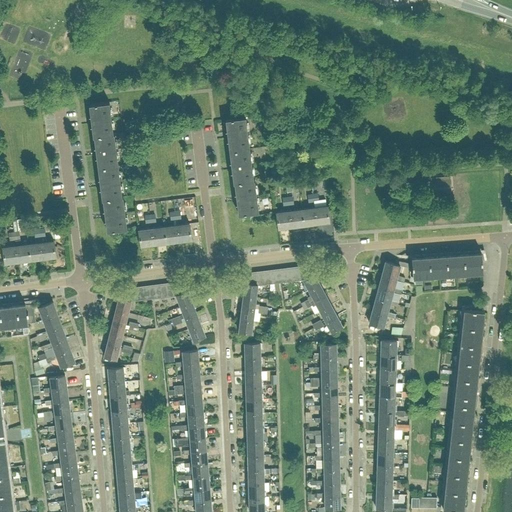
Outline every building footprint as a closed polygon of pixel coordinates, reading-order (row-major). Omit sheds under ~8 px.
[(20,79),(29,55),(16,50),(7,74),(20,79)] [(108,101),(88,103),(92,135),(93,135),(113,133),(113,132),(112,132),(108,101)] [(225,118),(229,150),(249,147),(245,115),(225,118)] [(93,135),(97,167),(117,164),(113,133),(93,135)] [(233,182),(234,182),(234,181),(253,179),(249,147),(229,150),(233,182)] [(97,167),(102,198),(121,195),(117,164),(97,167)] [(234,182),(238,213),(258,211),(254,179),(253,179),(234,181),(234,182)] [(450,179),(428,181),(428,193),(450,191),(450,179)] [(286,194),(296,193),(295,185),(285,185),(286,194)] [(103,199),(107,230),(126,228),(122,196),(121,195),(102,198),(102,199),(103,199)] [(326,205),(313,206),(316,224),(329,222),(326,205)] [(313,206),(301,208),(303,225),(316,224),(313,206)] [(301,208),(289,210),(291,227),(303,225),(301,208)] [(291,227),(289,210),(276,211),(278,229),(291,227)] [(189,222),(176,224),(178,241),(191,240),(189,222)] [(176,224),(164,225),(166,243),(178,241),(176,224)] [(164,225),(151,227),(153,244),(166,243),(164,225)] [(153,244),(151,227),(138,229),(140,246),(153,244)] [(44,235),(39,236),(42,258),(55,257),(53,239),(45,240),(44,235)] [(36,242),(28,243),(30,260),(42,258),(39,236),(35,236),(36,242)] [(19,239),(15,239),(15,244),(18,262),(30,260),(28,243),(20,244),(19,239)] [(18,262),(15,244),(2,246),(5,263),(18,262)] [(481,252),(411,256),(412,277),(482,272),(481,252)] [(385,261),(382,273),(397,277),(398,275),(400,266),(402,266),(403,262),(395,259),(394,263),(385,261)] [(297,266),(298,278),(302,278),(305,276),(304,265),(297,266)] [(313,272),(305,276),(302,278),(308,289),(319,283),(313,272)] [(397,277),(382,273),(378,285),(394,289),(394,288),(396,280),(403,282),(405,277),(398,275),(397,277)] [(243,282),(242,294),(254,296),(256,284),(253,283),(243,282)] [(325,293),(319,283),(308,289),(314,299),(325,293)] [(378,285),(375,297),(390,301),(391,300),(393,292),(400,294),(401,289),(394,288),(394,289),(378,285)] [(179,293),(176,294),(180,306),(192,301),(188,290),(179,293)] [(330,303),(325,293),(314,299),(319,309),(330,303)] [(253,302),(254,296),(242,294),(240,306),(265,309),(266,306),(258,305),(258,303),(253,302)] [(118,297),(115,309),(127,312),(130,300),(126,299),(118,297)] [(375,297),(372,309),(387,313),(387,311),(389,304),(397,306),(398,302),(391,300),(390,301),(375,297)] [(38,307),(43,319),(57,314),(53,301),(38,307)] [(192,301),(180,306),(184,317),(196,312),(192,301)] [(25,303),(0,305),(0,326),(28,323),(35,322),(33,303),(25,304),(25,303)] [(336,314),(330,303),(319,309),(325,320),(336,314)] [(300,305),(292,311),(296,316),(304,311),(300,305)] [(240,306),(238,318),(251,319),(252,312),(256,313),(257,311),(265,312),(265,309),(240,306)] [(443,506),(443,507),(463,509),(483,310),(463,308),(455,387),(453,387),(452,393),(454,393),(453,405),(451,404),(450,412),(453,412),(443,506)] [(115,309),(112,320),(125,323),(127,312),(115,309)] [(387,313),(372,309),(368,321),(383,326),(386,316),(393,318),(395,314),(387,311),(387,313)] [(184,317),(186,321),(188,328),(200,323),(196,312),(184,317)] [(43,319),(47,330),(61,325),(57,314),(43,319)] [(342,325),(336,314),(325,320),(331,331),(342,325)] [(251,319),(238,318),(237,330),(245,331),(244,335),(251,336),(251,332),(249,332),(251,319)] [(112,320),(109,332),(122,335),(125,323),(112,320)] [(204,335),(200,323),(188,328),(192,339),(190,340),(192,344),(198,342),(197,338),(204,335)] [(47,330),(51,342),(65,337),(61,325),(47,330)] [(109,332),(107,343),(119,346),(122,335),(109,332)] [(51,342),(41,345),(42,349),(50,347),(49,345),(52,344),(55,354),(70,349),(65,337),(51,342)] [(381,339),(380,353),(395,354),(396,345),(398,345),(398,340),(396,340),(381,339)] [(243,342),(244,356),(258,356),(258,347),(260,347),(260,341),(243,342)] [(119,346),(107,343),(104,355),(116,358),(119,346)] [(313,358),(321,358),(320,356),(336,356),(336,343),(320,343),(320,354),(312,354),(313,358)] [(57,358),(60,366),(74,361),(70,349),(55,354),(45,357),(47,361),(57,358)] [(175,366),(183,366),(182,363),(198,362),(197,350),(181,351),(182,361),(175,362),(175,366)] [(172,351),(164,351),(165,361),(173,360),(172,351)] [(380,353),(380,367),(395,368),(395,359),(397,359),(397,354),(395,354),(380,353)] [(244,356),(244,370),(259,370),(258,361),(261,361),(260,356),(258,356),(244,356)] [(313,371),(321,371),(321,369),(336,368),(336,356),(320,356),(321,358),(321,366),(313,366),(313,371)] [(176,379),(184,378),(184,376),(199,374),(198,362),(182,363),(183,366),(183,374),(176,375),(176,379)] [(107,367),(108,382),(123,380),(123,371),(125,371),(125,365),(107,367)] [(380,367),(379,381),(395,382),(396,382),(397,377),(395,377),(395,368),(380,367)] [(310,377),(310,381),(337,381),(336,368),(321,369),(321,371),(321,379),(319,379),(318,377),(310,377)] [(244,370),(244,384),(259,383),(261,383),(261,378),(259,378),(259,370),(244,370)] [(173,385),(174,390),(200,387),(199,374),(184,376),(184,378),(185,386),(182,386),(182,385),(173,385)] [(43,392),(51,391),(51,389),(66,387),(65,375),(49,377),(51,387),(43,388),(43,392)] [(108,382),(110,395),(125,394),(124,385),(126,385),(126,380),(123,380),(108,382)] [(321,384),(321,392),(321,394),(337,393),(337,381),(310,381),(310,386),(319,386),(319,384),(321,384)] [(379,395),(394,396),(396,396),(396,391),(394,391),(395,382),(379,381),(379,395)] [(245,398),(260,398),(262,397),(261,391),(259,391),(259,383),(244,384),(245,398)] [(45,405),(53,404),(53,402),(68,400),(66,387),(51,389),(51,391),(52,399),(45,401),(45,405)] [(185,391),(186,399),(186,401),(202,400),(200,387),(174,390),(174,394),(182,393),(182,391),(185,391)] [(321,396),(322,404),(322,406),(337,406),(337,393),(321,394),(321,392),(314,392),(314,396),(321,396)] [(110,395),(111,409),(126,408),(128,408),(128,402),(125,403),(125,394),(110,395)] [(379,395),(378,409),(394,410),(396,410),(396,405),(394,405),(394,396),(379,395)] [(245,412),(260,411),(262,411),(262,406),(260,406),(260,398),(245,398),(245,412)] [(186,403),(187,412),(187,414),(203,412),(202,400),(186,401),(186,399),(178,400),(178,404),(186,403)] [(43,412),(43,416),(70,412),(68,400),(53,402),(53,404),(54,412),(51,412),(51,410),(43,412)] [(322,409),(322,417),(322,419),(338,418),(337,406),(322,406),(322,404),(314,405),(314,409),(322,409)] [(111,409),(112,423),(127,422),(129,422),(129,416),(126,416),(126,408),(111,409)] [(378,409),(378,424),(395,424),(395,419),(393,419),(394,410),(378,409)] [(245,412),(246,426),(263,425),(262,420),(260,420),(260,411),(245,412)] [(54,417),(56,425),(56,427),(71,425),(70,412),(43,416),(44,420),(52,419),(52,417),(54,417)] [(187,416),(188,424),(188,426),(204,425),(203,412),(187,414),(187,412),(179,412),(179,417),(187,416)] [(322,421),(322,429),(322,431),(338,431),(338,418),(322,419),(322,417),(314,417),(314,421),(322,421)] [(11,429),(18,425),(15,420),(8,423),(11,429)] [(112,423),(113,437),(131,436),(130,431),(127,431),(127,422),(112,423)] [(188,428),(189,437),(189,439),(205,437),(204,425),(188,426),(188,424),(180,425),(181,429),(188,428)] [(378,424),(377,438),(393,438),(393,429),(395,429),(395,424),(378,424)] [(56,429),(57,437),(57,439),(73,437),(71,425),(56,427),(56,425),(48,426),(48,430),(56,429)] [(263,425),(246,426),(246,440),(261,439),(261,440),(263,439),(263,440),(267,440),(266,431),(263,431),(263,425)] [(322,434),(323,442),(323,444),(338,444),(338,431),(322,431),(322,429),(315,430),(315,434),(322,434)] [(113,437),(114,451),(129,450),(128,441),(131,440),(131,436),(113,437)] [(58,442),(59,450),(59,452),(75,450),(73,437),(57,439),(57,437),(49,438),(50,443),(58,442)] [(190,444),(190,449),(190,451),(206,450),(205,437),(189,439),(189,437),(174,438),(175,445),(190,444)] [(377,438),(377,452),(392,452),(393,443),(395,443),(395,438),(393,438),(377,438)] [(246,440),(247,454),(261,453),(261,445),(263,445),(263,440),(263,439),(261,440),(261,439),(246,440)] [(13,511),(5,441),(0,441),(0,511),(13,511)] [(323,446),(323,454),(323,457),(339,456),(338,444),(323,444),(323,442),(315,442),(315,447),(323,446)] [(191,463),(207,462),(206,450),(190,451),(190,449),(182,450),(183,454),(191,453),(191,461),(191,463)] [(59,454),(60,462),(61,464),(76,462),(75,450),(59,452),(59,450),(51,451),(52,455),(59,454)] [(114,451),(115,465),(130,464),(130,455),(132,455),(132,450),(129,450),(114,451)] [(377,452),(377,466),(392,466),(392,457),(394,457),(394,452),(392,452),(377,452)] [(247,454),(247,468),(262,467),(261,459),(264,459),(264,453),(261,453),(247,454)] [(323,459),(323,467),(323,469),(339,469),(339,456),(323,457),(323,454),(315,455),(315,459),(323,459)] [(193,475),(208,474),(207,462),(191,463),(191,461),(184,462),(184,466),(192,466),(192,474),(193,475)] [(61,466),(62,475),(62,477),(78,475),(76,462),(61,464),(60,462),(53,463),(53,467),(61,466)] [(115,465),(117,479),(131,478),(131,469),(133,469),(133,464),(130,464),(115,465)] [(377,466),(376,480),(392,480),(392,471),(394,471),(394,466),(392,466),(377,466)] [(262,467),(247,468),(248,482),(262,481),(262,473),(268,472),(268,467),(262,467)] [(323,471),(323,480),(324,482),(339,481),(339,469),(323,469),(323,467),(316,468),(316,472),(323,471)] [(193,478),(193,486),(194,488),(209,487),(208,474),(193,475),(192,474),(185,475),(185,479),(193,478)] [(63,479),(64,487),(64,489),(80,487),(78,475),(62,477),(62,475),(54,476),(55,480),(63,479)] [(117,479),(118,493),(133,492),(132,483),(134,482),(134,477),(131,478),(117,479)] [(324,484),(324,492),(324,494),(339,494),(339,481),(324,482),(323,480),(316,480),(316,484),(324,484)] [(376,480),(376,493),(393,494),(393,489),(391,489),(392,480),(376,480)] [(248,482),(248,496),(263,495),(265,495),(265,490),(262,490),(262,481),(248,482)] [(194,493),(195,499),(195,500),(210,499),(209,487),(194,488),(193,486),(184,487),(184,494),(194,493)] [(64,491),(65,500),(66,502),(81,500),(80,487),(64,489),(64,487),(56,488),(57,492),(64,491)] [(118,493),(119,507),(134,506),(136,505),(136,500),(133,500),(133,492),(118,493)] [(324,494),(324,492),(316,492),(316,496),(324,497),(324,507),(340,507),(339,494),(324,494)] [(380,508),(379,511),(405,511),(405,509),(393,508),(393,503),(391,503),(391,498),(398,499),(398,494),(393,494),(376,493),(375,508),(380,508)] [(263,495),(248,496),(249,510),(265,510),(265,504),(263,504),(263,495)] [(195,500),(195,499),(187,500),(187,504),(195,503),(195,511),(210,511),(210,499),(195,500)] [(66,504),(66,511),(82,511),(81,500),(66,502),(65,500),(58,501),(58,505),(66,504)]
